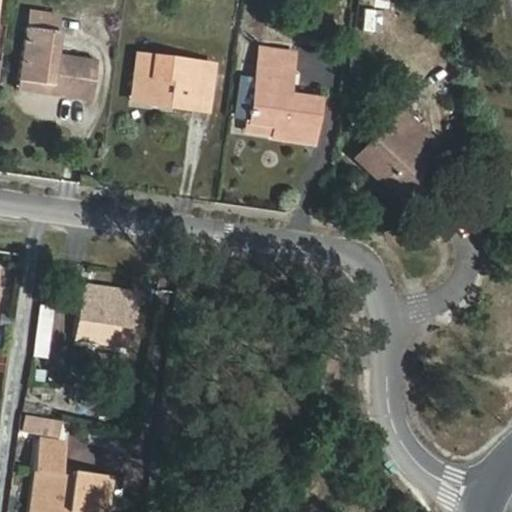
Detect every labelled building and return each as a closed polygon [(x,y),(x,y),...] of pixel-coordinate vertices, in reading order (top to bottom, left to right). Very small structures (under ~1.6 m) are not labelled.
[(60,15),(29,11),(26,27),(57,31),(60,15)] [(26,27),(19,80),(51,85),(50,92),(91,99),(97,62),(54,55),(57,31),(26,27)] [(294,53),(260,48),(256,77),(256,78),(250,120),(250,122),(314,131),(319,98),(278,92),(281,68),(292,69),(294,53)] [(133,93),(172,98),(171,105),(206,109),(212,65),(138,56),(133,93)] [(256,78),(256,77),(241,76),(235,118),(250,120),(256,78)] [(401,109),(356,158),(392,192),(427,154),(420,147),(430,135),(401,109)] [(83,286),(75,340),(129,347),(136,294),(83,286)] [(40,307),(35,356),(47,358),(52,308),(40,307)] [(60,437),(63,422),(27,416),(24,431),(60,437)] [(35,471),(30,511),(65,511),(66,510),(78,511),(105,511),(110,475),(60,468),(64,440),(38,437),(33,471),(35,471)]
